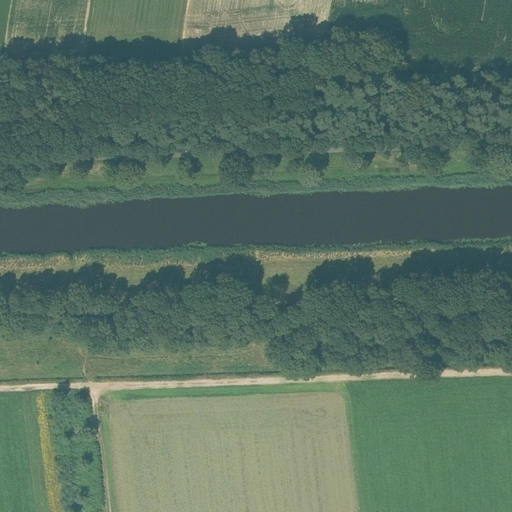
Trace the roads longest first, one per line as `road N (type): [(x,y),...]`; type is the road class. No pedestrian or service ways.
road 1 (track): [(511,370),(0,387)]
road 2 (track): [(511,290),(0,306)]
road 3 (track): [(92,385),(108,511)]
